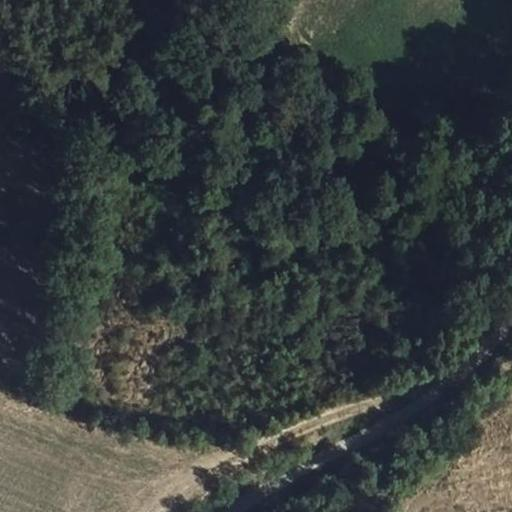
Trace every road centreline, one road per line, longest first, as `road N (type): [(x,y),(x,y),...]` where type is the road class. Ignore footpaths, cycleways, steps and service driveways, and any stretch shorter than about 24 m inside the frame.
road 1 (track): [(420,405),(245,463),(0,401)]
road 2 (track): [(511,328),(400,422),(235,511)]
